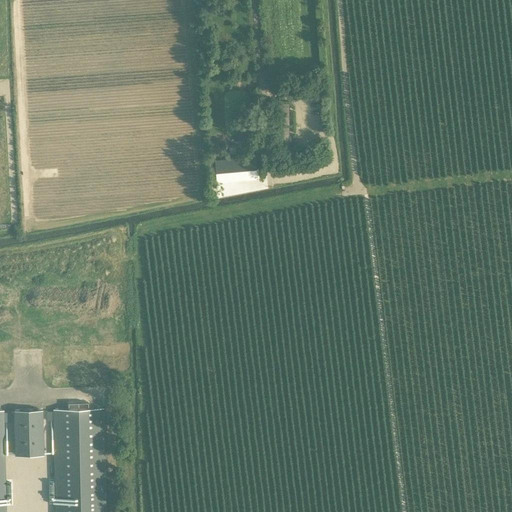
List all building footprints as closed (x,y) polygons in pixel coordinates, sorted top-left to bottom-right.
[(289,124),(289,102),(281,102),(281,114),(284,114),(284,124),(289,124)] [(229,154),(242,153),(241,143),(228,144),(229,154)] [(54,479),(48,479),(49,505),(55,505),(55,511),(106,511),(104,407),(53,409),(54,479)] [(43,409),(14,410),(15,455),(44,454),(43,409)] [(4,410),(0,410),(0,511),(6,511),(7,506),(13,506),(12,479),(6,480),(4,410)]
